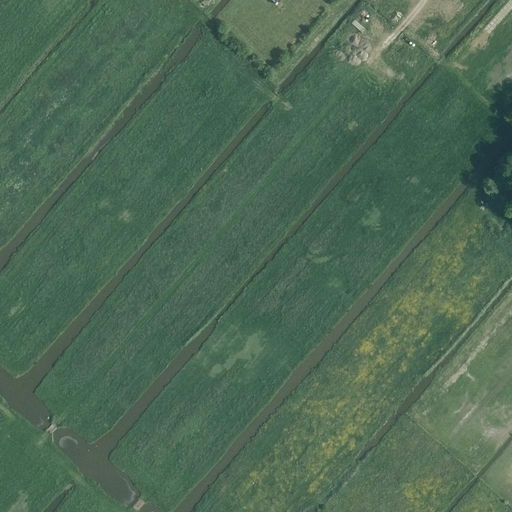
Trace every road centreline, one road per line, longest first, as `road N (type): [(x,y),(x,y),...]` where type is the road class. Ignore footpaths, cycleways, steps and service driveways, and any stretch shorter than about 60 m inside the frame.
road 1 (track): [(146,497),(511,2)]
road 2 (track): [(511,124),(432,55),(407,20)]
